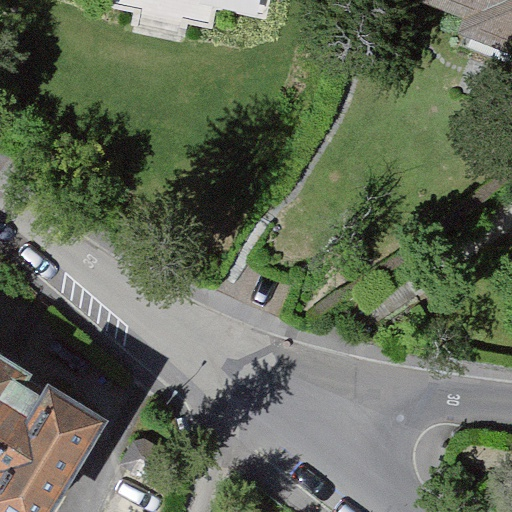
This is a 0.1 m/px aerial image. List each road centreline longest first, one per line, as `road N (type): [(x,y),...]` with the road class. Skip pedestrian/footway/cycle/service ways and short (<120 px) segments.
road 1 (residential): [(233,387),(0,196)]
road 2 (residential): [(233,387),(511,411)]
road 3 (residential): [(402,511),(233,387)]
road 4 (residential): [(233,387),(198,511)]
